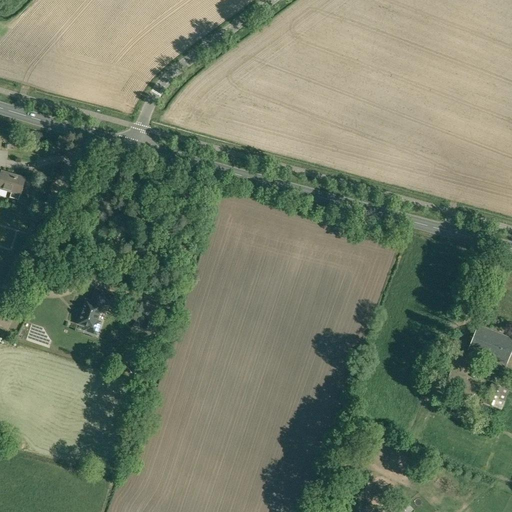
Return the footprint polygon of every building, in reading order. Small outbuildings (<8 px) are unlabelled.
[(0,176),(0,188),(11,192),(9,198),(19,200),(25,178),(15,175),(14,177),(2,173),(2,171),(1,171),(0,176)] [(153,255),(155,245),(139,242),(137,250),(127,248),(126,254),(140,257),(141,253),(153,255)] [(145,273),(135,271),(133,277),(143,279),(145,273)] [(116,296),(110,294),(96,289),(92,302),(86,300),(78,324),(86,326),(84,330),(96,334),(100,322),(97,321),(102,305),(103,304),(106,304),(112,307),(115,299),(116,296)] [(115,299),(112,307),(120,309),(122,302),(115,299)] [(155,319),(145,316),(141,328),(151,331),(155,319)] [(480,354),(490,330),(478,325),(468,350),(480,354)] [(511,349),(511,339),(490,330),(480,354),(506,365),(511,349)] [(477,385),(467,380),(467,378),(451,371),(445,385),(463,392),(462,395),(472,399),(477,385)] [(503,388),(494,384),(486,403),(496,407),(503,388)] [(461,413),(465,404),(441,394),(437,403),(461,413)]
